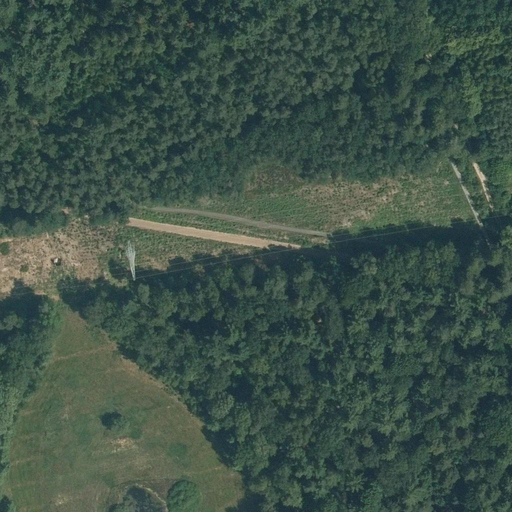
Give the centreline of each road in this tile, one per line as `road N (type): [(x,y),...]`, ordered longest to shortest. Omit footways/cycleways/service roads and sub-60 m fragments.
road 1 (track): [(0,198),(412,272)]
road 2 (track): [(506,239),(401,0)]
road 3 (track): [(412,272),(414,363),(436,470),(436,511)]
